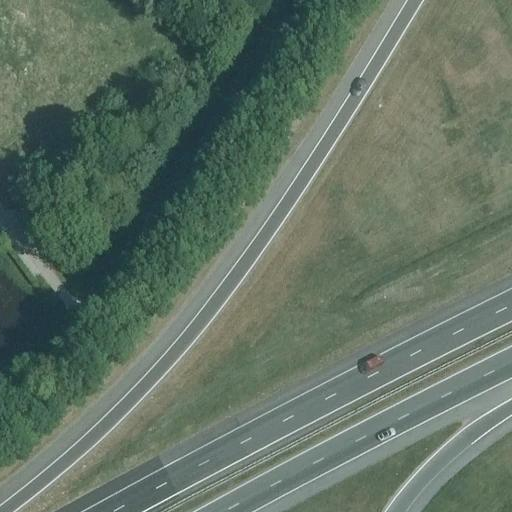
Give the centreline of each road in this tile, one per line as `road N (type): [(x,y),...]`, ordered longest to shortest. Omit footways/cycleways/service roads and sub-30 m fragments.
road 1 (motorway): [(414,0),(264,238),(199,322),(120,409),(3,511)]
road 2 (motorway): [(511,308),(113,511)]
road 3 (motorway): [(226,511),(511,363)]
road 4 (motorway): [(400,511),(439,465),(511,411)]
